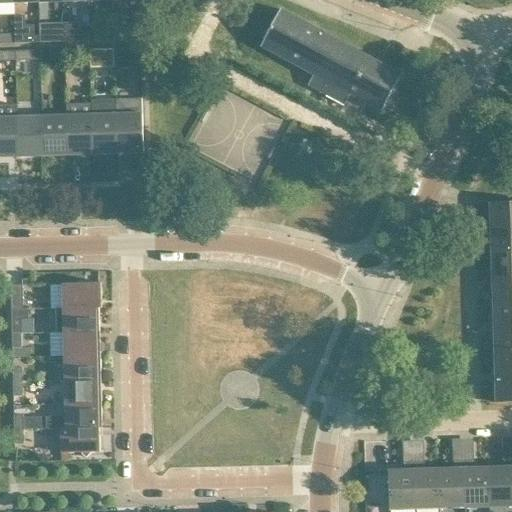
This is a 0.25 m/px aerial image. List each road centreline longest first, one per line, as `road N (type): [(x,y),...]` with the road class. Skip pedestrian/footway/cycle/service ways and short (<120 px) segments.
road 1 (residential): [(323,489),(153,494),(123,476),(123,241)]
road 2 (residential): [(377,290),(489,36)]
road 3 (residential): [(377,290),(330,269),(216,241),(123,241)]
road 4 (residential): [(511,422),(334,426)]
road 5 (residential): [(334,426),(377,290)]
road 6 (residential): [(123,241),(0,246)]
